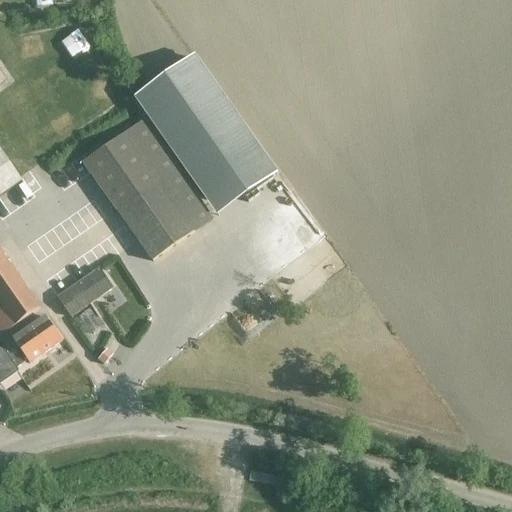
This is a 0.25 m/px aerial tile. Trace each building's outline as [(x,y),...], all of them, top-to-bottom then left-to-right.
[(266,158),(196,60),(147,94),(137,102),(207,200),(218,192),(266,158)] [(87,164),(119,214),(151,265),(212,227),(148,125),(87,164)] [(0,194),(22,180),(0,145),(0,194)] [(0,333),(0,334),(39,307),(0,251),(0,333)] [(69,318),(110,290),(97,271),(55,298),(69,318)] [(27,361),(29,364),(62,341),(45,317),(0,348),(0,384),(19,372),(16,369),(27,361)]
